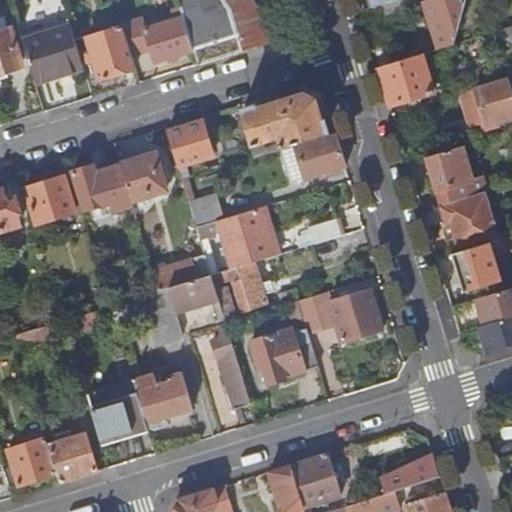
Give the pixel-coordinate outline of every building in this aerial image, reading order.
[(197,64),(278,39),(250,0),(176,0),(178,7),(192,49),(197,64)] [(417,0),(391,0),(370,7),(363,10),(367,22),(419,5),(417,0)] [(454,44),(465,0),(434,0),(425,3),(439,48),(454,44)] [(154,61),(192,49),(178,7),(172,8),(176,18),(143,28),(140,19),(121,24),(121,25),(130,53),(149,47),(154,61)] [(143,28),(176,18),(172,8),(140,19),(143,28)] [(0,70),(20,65),(9,27),(7,27),(3,15),(0,15),(0,70)] [(33,78),(61,69),(63,73),(82,67),(73,38),(69,25),(20,40),(33,78)] [(99,78),(134,67),(130,53),(121,25),(86,36),(99,78)] [(511,45),(511,26),(496,31),(502,49),(511,45)] [(390,106),(434,92),(423,54),(378,67),(390,106)] [(511,95),(508,80),(476,90),(486,123),(497,119),(510,115),(511,120),(511,95)] [(282,147),(293,144),(324,134),(313,100),(303,94),(239,113),(253,156),(265,153),(261,140),(264,135),(277,131),(282,147)] [(511,120),(510,115),(497,119),(498,125),(511,120)] [(177,165),(211,155),(201,120),(166,131),(177,165)] [(304,178),(344,165),(334,132),(324,134),(293,144),(304,177),(304,178)] [(290,182),(304,177),(293,144),(282,147),(280,148),(290,182)] [(445,203),(484,191),(487,190),(483,175),(473,179),(463,145),(427,157),(442,205),(445,203)] [(130,200),(165,189),(154,153),(118,164),(129,199),(130,200)] [(105,206),(129,199),(118,164),(94,171),(92,163),(71,171),(83,208),(104,201),(105,206)] [(74,212),(62,175),(24,187),(35,224),(74,212)] [(0,228),(19,223),(15,211),(18,210),(14,196),(11,197),(8,186),(0,188),(0,228)] [(459,251),(499,239),(484,191),(445,203),(445,206),(450,221),(459,251)] [(196,226),(215,220),(223,218),(216,193),(189,201),(196,226)] [(254,262),(276,254),(262,206),(223,218),(215,220),(231,269),(254,262)] [(312,243),(340,234),(335,217),(307,226),(312,243)] [(499,239),(459,251),(451,254),(463,292),(499,281),(491,254),(509,249),(506,237),(499,239)] [(167,289),(211,275),(204,255),(151,271),(158,292),(167,289)] [(241,312),(267,304),(263,293),(273,290),(269,280),(260,282),(254,262),(231,269),(225,271),(211,275),(214,284),(215,288),(220,287),(218,282),(239,276),(239,277),(240,278),(231,281),(241,312)] [(174,313),(218,299),(215,288),(214,284),(211,275),(167,289),(174,313)] [(218,299),(221,308),(231,305),(225,285),(220,287),(215,288),(218,299)] [(511,287),(475,299),(483,325),(511,316),(511,287)] [(153,342),(181,334),(174,313),(167,289),(158,292),(142,296),(147,314),(148,318),(146,318),(153,342)] [(283,293),(287,304),(299,300),(296,289),(283,293)] [(342,342),(382,329),(370,290),(331,302),(327,291),(299,300),(287,304),(286,304),(291,320),(301,317),(305,329),(306,331),(335,322),(342,342)] [(115,324),(147,314),(142,296),(110,307),(115,324)] [(225,322),(235,319),(231,305),(221,308),(225,322)] [(511,344),(511,316),(483,325),(478,327),(486,353),(511,344)] [(14,336),(18,349),(66,334),(63,322),(14,336)] [(232,408),(249,403),(227,328),(220,330),(222,337),(211,340),(232,408)] [(305,329),(292,332),(291,328),(250,341),(255,359),(259,358),(267,384),(283,380),(282,377),(316,366),(306,331),(305,329)] [(154,429),(163,426),(166,421),(165,416),(191,409),(179,373),(169,375),(171,381),(156,385),(153,375),(132,380),(133,381),(145,422),(148,421),(149,426),(154,429)] [(86,395),(101,445),(148,431),(145,422),(133,381),(86,395)] [(51,417),(40,420),(45,437),(48,444),(56,472),(60,482),(97,471),(85,433),(58,441),(51,417)] [(23,483),(56,472),(48,444),(45,437),(12,448),(23,483)] [(302,508),(340,496),(327,454),(289,465),(302,508)] [(281,511),(303,511),(302,508),(289,465),(268,471),(281,511)] [(394,490),(419,482),(414,466),(386,475),(391,491),(394,490)] [(211,511),(212,511),(213,511),(232,511),(224,485),(177,499),(170,511),(211,511)] [(389,511),(399,509),(394,490),(391,491),(322,511),(389,511)] [(406,511),(449,511),(444,492),(427,497),(425,491),(406,497),(408,503),(404,504),(406,511)]
